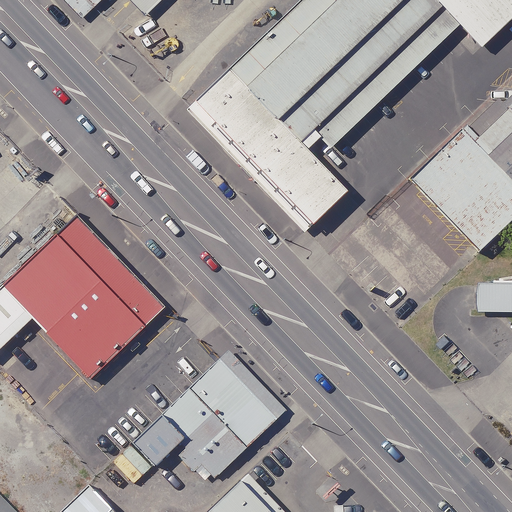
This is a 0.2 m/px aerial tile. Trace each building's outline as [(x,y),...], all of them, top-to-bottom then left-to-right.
[(84,0),(96,12),(108,0),(133,0),(150,17),(168,0),(84,0)] [(459,37),(424,0),(310,0),(192,111),(308,234),(353,192),(325,162),(459,37)] [(511,26),(511,0),(424,0),(479,58),(511,26)] [(511,257),(511,72),(384,192),(454,265),(489,232),(511,257)] [(146,315),(55,224),(0,278),(0,333),(63,396),(146,315)] [(511,314),(511,284),(472,285),(472,314),(511,314)] [(260,426),(203,370),(137,436),(131,431),(107,456),(129,478),(154,453),(194,492),(260,426)] [(511,434),(502,443),(511,453),(511,434)] [(239,511),(219,492),(198,511),(239,511)] [(47,511),(81,511),(64,495),(47,511)]
